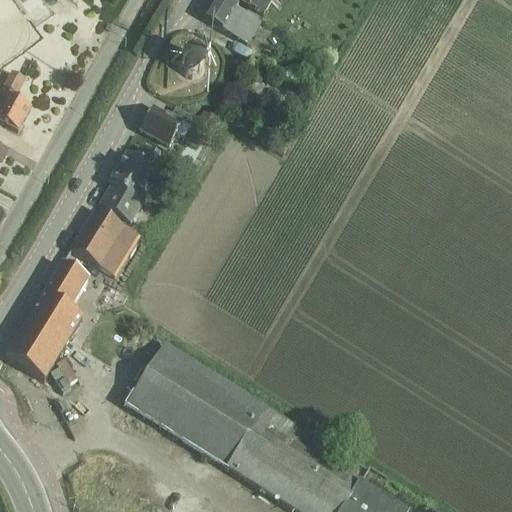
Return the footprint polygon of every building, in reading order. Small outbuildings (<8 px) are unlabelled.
[(236,9),(221,0),(215,0),(202,24),(246,50),(260,27),(234,12),(236,9)] [(229,0),(247,11),(253,0),(263,0),(264,0),(229,0)] [(204,70),(204,69),(204,65),(204,64),(203,62),(201,60),(200,59),(197,57),(197,56),(195,56),(193,55),(191,55),(188,56),(186,57),(183,58),(181,60),(180,62),(179,64),(178,67),(178,70),(178,72),(179,75),(181,77),(182,78),(184,80),(186,81),(189,81),(191,82),(193,82),(195,81),(197,80),(201,78),(203,74),(204,70)] [(255,71),(250,83),(260,88),(266,77),(255,71)] [(15,97),(22,82),(11,76),(3,90),(15,97)] [(0,126),(16,136),(29,111),(5,98),(0,107),(0,126)] [(182,143),(188,132),(206,143),(217,123),(203,115),(198,123),(175,110),(168,121),(151,112),(138,135),(168,152),(175,139),(182,143)] [(133,163),(125,159),(108,188),(111,190),(100,209),(129,227),(144,200),(140,197),(152,176),(156,178),(164,166),(139,152),(138,153),(139,153),(133,163)] [(113,282),(138,240),(94,214),(63,265),(89,281),(95,271),(113,282)] [(5,363),(42,386),(80,324),(68,316),(87,284),(61,268),(5,363)] [(422,511),(163,348),(161,352),(124,410),(286,511),(422,511)]
